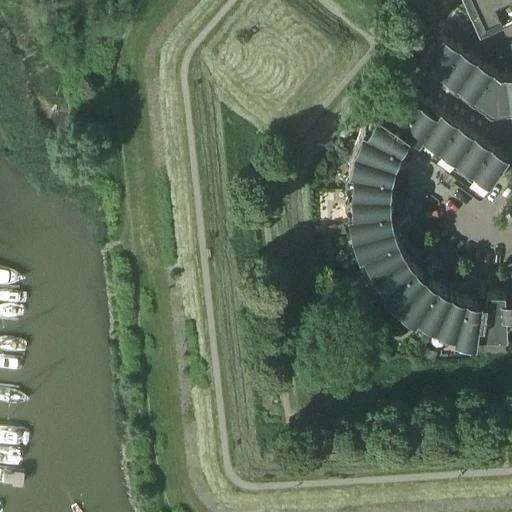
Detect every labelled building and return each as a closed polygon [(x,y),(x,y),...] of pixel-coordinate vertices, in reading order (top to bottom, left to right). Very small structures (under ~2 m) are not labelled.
[(472,0),(479,13),(508,0),(472,0)] [(449,84),(471,52),(442,32),(420,63),(449,84)] [(467,96),(489,65),(471,52),(449,84),(467,96)] [(490,113),(500,72),(489,65),(467,96),(490,113)] [(511,109),(511,70),(500,72),(490,113),(511,109)] [(420,140),(442,109),(405,83),(384,114),(373,106),(362,125),(355,143),(392,158),(393,154),(395,155),(399,143),(408,132),(420,140)] [(454,164),(476,132),(442,109),(420,140),(454,164)] [(508,155),(476,132),(454,164),(486,186),(508,155)] [(390,161),(392,158),(355,143),(354,146),(349,166),(347,188),(347,193),(388,191),(388,186),(390,175),(392,162),(390,161)] [(413,155),(404,152),(402,158),(399,157),(397,163),(400,164),(398,170),(407,173),(409,167),(412,168),(414,162),(411,161),(413,155)] [(389,205),(388,191),(347,193),(347,209),(352,231),(353,234),(390,220),(389,216),(391,216),(389,205)] [(406,206),(397,209),(398,214),(396,215),(398,221),(400,221),(402,227),(411,224),(409,218),(412,217),(410,211),(407,212),(406,206)] [(397,235),(393,223),(391,224),(390,220),(353,234),(359,251),(369,270),(370,271),(404,247),(397,235)] [(414,261),(404,247),(370,271),(382,288),(397,303),(399,304),(423,273),(420,270),(421,268),(414,261)] [(429,252),(422,259),(427,263),(425,265),(430,269),(432,267),(436,272),(443,265),(438,260),(440,258),(435,254),(433,256),(429,252)] [(436,327),(450,288),(439,282),(427,274),(425,275),(423,273),(399,304),(414,316),(433,326),(436,327)] [(484,299),(480,298),(476,333),(504,334),(505,334),(506,333),(507,332),(504,290),(491,288),(492,281),(486,280),(486,277),(480,276),(479,279),(473,278),(472,287),(478,288),(477,291),(485,292),(484,299)] [(476,333),(480,298),(476,298),(476,295),(463,293),(450,288),(436,327),(454,334),(475,338),(476,333)]
